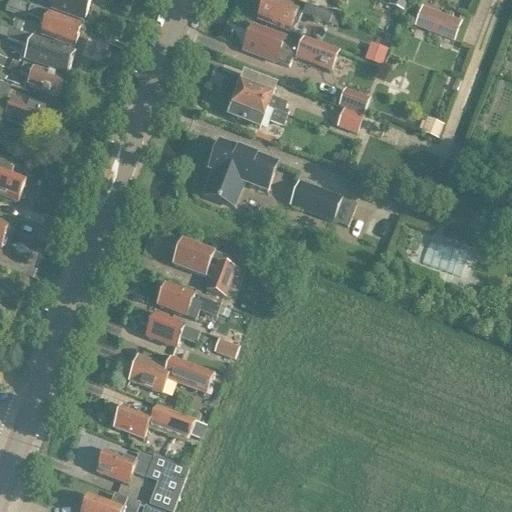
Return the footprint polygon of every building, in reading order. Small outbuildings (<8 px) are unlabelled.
[(34,7),(19,2),(13,0),(8,0),(5,10),(25,17),(26,14),(49,22),(44,36),(78,48),(86,25),(34,7)] [(95,0),(57,0),(54,9),(87,22),(95,0)] [(299,9),(273,0),(265,0),(262,2),(260,6),(262,10),(258,20),(301,36),(305,28),(293,24),(299,9)] [(390,0),(389,5),(404,11),(408,0),(390,0)] [(316,7),(307,4),(303,14),(329,24),(333,14),(316,7)] [(463,22),(423,7),(416,24),(428,29),(428,31),(443,36),(443,35),(456,40),(463,22)] [(300,46),(253,28),(244,49),(290,67),(294,57),(332,72),(341,52),(304,38),(300,46)] [(47,42),(11,29),(7,38),(25,45),(20,59),(69,76),(78,53),(47,42)] [(33,78),(30,86),(61,98),(68,79),(15,60),(12,70),(33,78)] [(288,116),(289,112),(286,110),(288,104),(272,98),(277,87),(246,76),(238,97),(269,108),(288,116)] [(11,87),(0,82),(0,99),(5,101),(11,87)] [(357,99),(344,94),(339,107),(364,116),(371,98),(358,94),(357,99)] [(55,113),(15,97),(7,119),(47,135),(55,113)] [(238,97),(230,117),(261,129),(264,120),(269,108),(238,97)] [(345,110),(337,128),(358,136),(365,118),(345,110)] [(443,129),(427,122),(422,134),(439,140),(443,129)] [(204,196),(237,209),(246,186),(269,195),(280,164),(220,142),(208,171),(213,172),(204,196)] [(347,157),(336,153),(331,164),(342,168),(347,157)] [(12,167),(0,162),(0,196),(20,204),(29,180),(10,173),(12,167)] [(344,197),(302,182),(292,206),(334,222),(344,197)] [(0,247),(3,249),(11,226),(0,222),(0,247)] [(463,265),(472,240),(431,226),(422,251),(463,265)] [(229,259),(184,241),(174,266),(205,278),(206,277),(211,279),(206,292),(224,299),(235,270),(226,267),(229,259)] [(241,251),(238,263),(249,266),(253,255),(241,251)] [(221,307),(166,286),(157,308),(195,322),(199,311),(206,314),(206,313),(217,317),(219,313),(221,307)] [(232,312),(221,307),(219,313),(217,317),(217,318),(228,322),(232,312)] [(180,340),(187,343),(196,346),(200,334),(155,317),(146,339),(177,350),(180,340)] [(236,360),(241,347),(219,339),(214,353),(236,360)] [(170,361),(168,368),(140,358),(130,383),(162,396),(167,384),(207,399),(215,378),(170,361)] [(196,423),(157,408),(153,419),(123,408),(119,416),(118,415),(115,423),(113,430),(141,441),(146,428),(189,444),(192,437),(202,441),(207,426),(197,422),(196,423)] [(167,511),(173,511),(189,470),(154,457),(153,459),(140,454),(137,464),(106,452),(103,463),(99,463),(97,470),(99,473),(98,475),(129,487),(134,475),(159,484),(151,506),(167,511)] [(83,508),(81,511),(138,511),(141,505),(115,495),(111,505),(90,497),(86,507),(83,508)]
